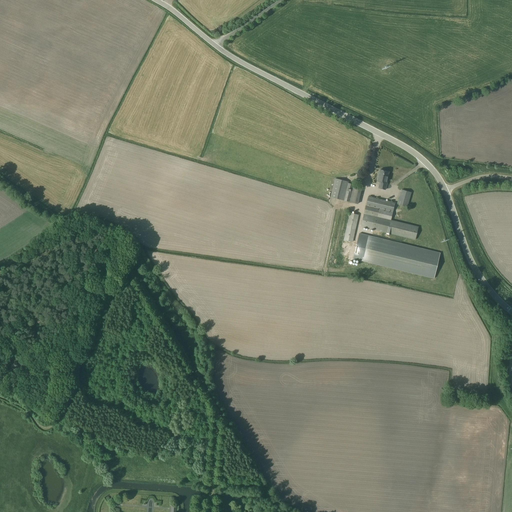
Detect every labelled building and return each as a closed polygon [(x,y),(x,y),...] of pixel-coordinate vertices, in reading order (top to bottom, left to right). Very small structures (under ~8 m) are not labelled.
[(385,189),(387,183),(386,183),(389,172),(380,170),(377,181),(380,181),(378,188),(385,189)] [(362,189),(355,188),(353,187),(354,184),(348,183),(349,182),(335,178),(330,197),(349,202),(358,204),(362,189)] [(401,189),(397,204),(407,207),(412,192),(401,189)] [(395,203),(368,196),(361,227),(415,240),(418,227),(391,220),(395,203)] [(352,242),(359,215),(349,213),(343,240),(352,242)] [(359,233),(353,259),(434,278),(440,253),(359,233)]
